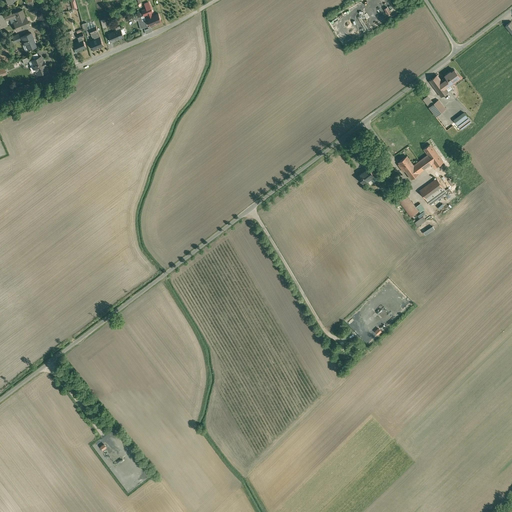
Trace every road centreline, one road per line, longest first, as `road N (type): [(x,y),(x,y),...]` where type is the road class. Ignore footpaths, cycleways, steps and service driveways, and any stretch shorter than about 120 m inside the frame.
road 1 (unclassified): [(458,51),(0,402)]
road 2 (residential): [(42,0),(68,70),(215,0)]
